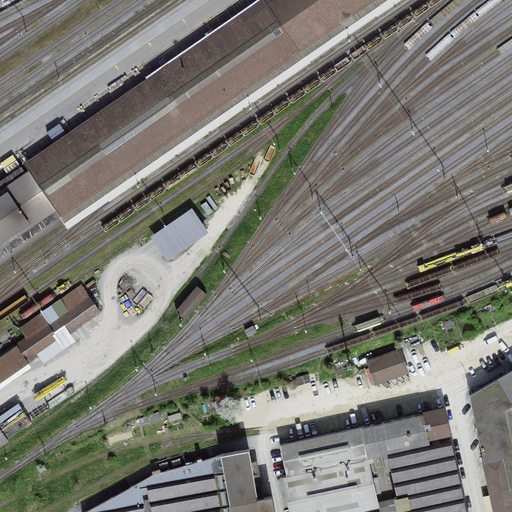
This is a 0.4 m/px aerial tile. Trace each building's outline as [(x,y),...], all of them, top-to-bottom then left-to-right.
[(265,0),(257,0),(23,162),(28,169),(56,209),(61,215),(300,50),(265,0)] [(394,0),(371,0),(300,50),(61,215),(68,226),(394,0)] [(265,0),(300,50),(371,0),(265,0)] [(0,179),(0,188),(25,171),(21,166),(0,179)] [(25,171),(0,188),(0,247),(56,209),(28,169),(25,171)] [(151,236),(167,259),(209,231),(192,207),(151,236)] [(56,209),(0,247),(0,256),(61,215),(56,209)] [(82,285),(41,313),(59,339),(100,311),(82,285)] [(197,285),(175,310),(186,319),(207,294),(197,285)] [(26,337),(17,343),(28,360),(59,339),(41,313),(20,327),(26,337)] [(0,354),(0,379),(28,360),(17,343),(0,354)] [(399,351),(369,361),(376,382),(406,371),(399,351)] [(511,511),(511,369),(470,394),(494,511),(511,511)] [(423,378),(408,384),(411,390),(426,385),(423,378)] [(21,407),(0,421),(0,430),(6,439),(31,421),(21,407)] [(466,511),(451,439),(429,443),(428,437),(450,433),(444,408),(280,444),(287,474),(282,475),(290,511),(348,511),(378,506),(367,457),(387,453),(397,497),(394,497),(397,509),(399,509),(399,511),(466,511)] [(274,511),(271,496),(258,498),(258,497),(257,497),(255,487),(256,487),(256,486),(255,486),(251,462),(251,460),(250,460),(249,451),(249,450),(249,449),(249,448),(247,448),(248,450),(236,452),(236,451),(222,454),(160,472),(160,468),(152,471),(152,474),(83,511),(274,511)] [(391,501),(380,504),(381,510),(392,507),(391,501)]
